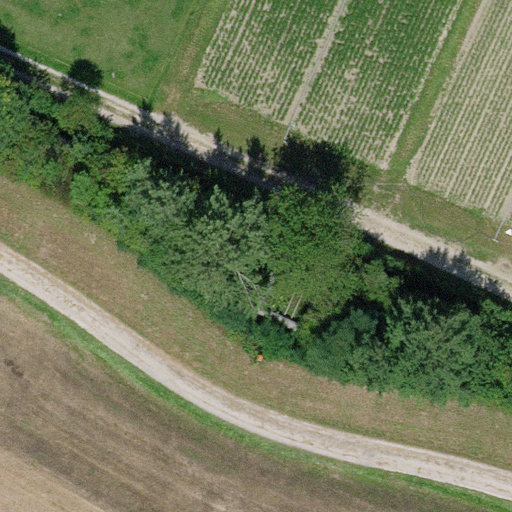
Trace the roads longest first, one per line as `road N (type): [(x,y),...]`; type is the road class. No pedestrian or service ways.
road 1 (track): [(0,258),(213,405),(289,437),(458,467),(511,485)]
road 2 (track): [(511,290),(0,59)]
